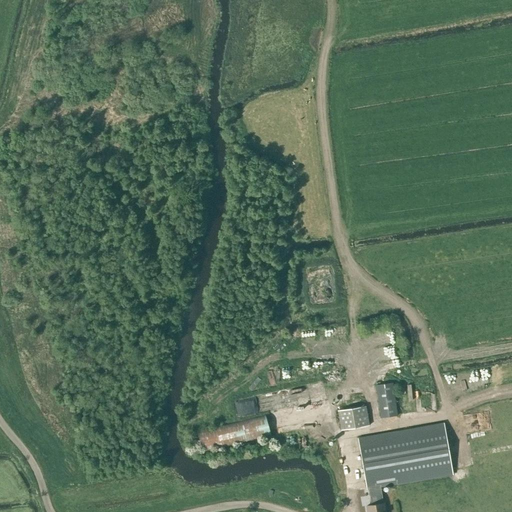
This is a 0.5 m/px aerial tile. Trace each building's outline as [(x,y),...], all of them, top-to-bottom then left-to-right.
[(310,376),(308,364),(297,366),(299,378),(310,376)] [(273,374),(268,375),(270,388),(276,387),(273,374)] [(380,418),(397,416),(393,383),(375,385),(380,418)] [(419,397),(396,399),(400,426),(441,421),(438,393),(419,396),(419,397)] [(366,406),(365,406),(352,408),(338,411),(341,430),(369,425),(366,406)] [(203,453),(221,448),(271,436),(265,415),(198,432),(203,453)] [(381,495),(380,487),(452,474),(443,423),(358,439),(367,489),(369,489),(370,497),(371,505),(366,506),(367,511),(384,511),(383,503),(381,495)]
